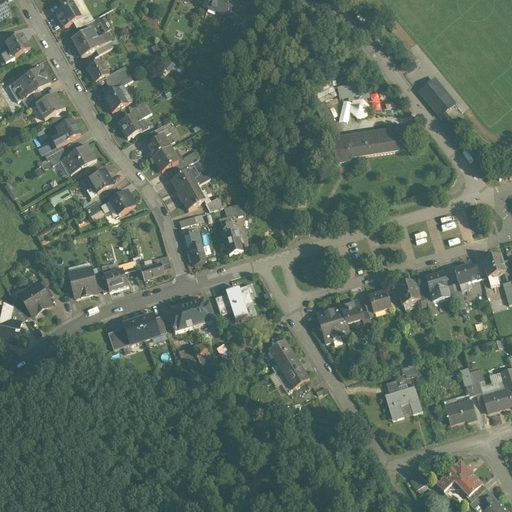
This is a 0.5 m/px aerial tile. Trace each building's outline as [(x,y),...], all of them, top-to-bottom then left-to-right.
[(73,6),(81,21),(90,16),(81,0),(79,0),(72,4),(73,6)] [(202,9),(208,11),(212,0),(205,0),(204,6),(202,9)] [(232,0),(212,0),(208,11),(225,18),(232,0)] [(250,3),(241,0),(232,0),(225,18),(234,22),(234,19),(241,22),(242,22),(245,16),(250,3)] [(2,2),(0,3),(0,24),(11,18),(2,2)] [(73,6),(56,16),(65,31),(74,26),(81,21),(73,6)] [(94,23),(90,16),(81,21),(74,26),(77,32),(78,32),(88,26),(94,23)] [(250,18),(245,16),(242,22),(241,22),(239,27),(245,30),(250,18)] [(88,26),(92,32),(93,31),(99,28),(103,35),(112,30),(105,17),(94,23),(88,26)] [(78,32),(81,37),(87,34),(87,35),(92,32),(88,26),(78,32)] [(87,35),(92,45),(93,45),(97,52),(113,43),(109,35),(99,41),(93,31),(92,32),(87,35)] [(81,37),(71,43),(82,61),(96,53),(97,52),(93,45),(92,45),(87,35),(87,34),(81,37)] [(11,36),(0,42),(0,44),(2,49),(5,48),(7,47),(14,43),(11,36)] [(14,43),(7,47),(11,54),(2,59),(6,66),(14,62),(31,52),(22,38),(14,43)] [(97,52),(96,53),(99,58),(120,46),(117,41),(113,43),(97,52)] [(101,64),(97,66),(96,64),(91,67),(92,69),(88,72),(96,86),(99,84),(101,87),(106,84),(107,84),(105,80),(109,78),(101,64)] [(107,84),(106,84),(109,89),(119,83),(130,77),(125,69),(109,78),(105,80),(107,84)] [(42,71),(15,86),(23,101),(24,102),(33,97),(41,92),(51,86),(42,71)] [(130,77),(119,83),(121,87),(132,81),(130,77)] [(202,78),(195,83),(207,102),(214,98),(202,78)] [(434,81),(421,93),(439,115),(453,104),(434,81)] [(110,89),(103,93),(107,99),(120,91),(123,90),(121,87),(119,83),(110,89)] [(308,94),(315,109),(324,105),(337,99),(329,84),(308,94)] [(107,99),(106,99),(109,105),(108,106),(113,115),(128,106),(120,91),(107,99)] [(33,97),(36,102),(44,97),(41,92),(33,97)] [(36,109),(45,123),(45,124),(66,112),(65,112),(57,97),(57,96),(47,102),(36,109)] [(33,97),(24,102),(23,101),(21,102),(25,108),(33,103),(36,102),(33,97)] [(47,102),(44,97),(36,102),(33,103),(36,109),(47,102)] [(133,119),(136,124),(152,116),(145,104),(130,113),(133,119)] [(332,144),(332,143),(341,142),(324,105),(315,109),(332,144)] [(133,119),(119,127),(128,142),(142,134),(136,124),(133,119)] [(72,123),(57,132),(61,140),(52,144),(56,151),(56,152),(62,148),(81,137),(72,123)] [(341,142),(332,143),(332,144),(336,168),(350,166),(349,162),(406,153),(403,130),(389,132),(390,134),(341,142)] [(154,134),(144,140),(148,148),(159,142),(154,134)] [(148,148),(147,149),(153,161),(170,151),(163,139),(159,142),(148,148)] [(65,154),(62,148),(56,152),(56,151),(44,158),(45,159),(48,164),(65,154)] [(68,159),(62,163),(71,178),(97,163),(88,148),(68,159)] [(170,151),(153,161),(162,175),(174,169),(178,166),(174,158),(170,151)] [(184,162),(187,168),(204,159),(199,151),(183,160),(184,162)] [(53,169),(62,163),(68,159),(65,154),(48,164),(39,169),(34,172),(36,175),(41,172),(42,174),(52,168),(53,169)] [(180,155),(174,158),(178,166),(184,162),(183,160),(180,155)] [(48,164),(45,159),(36,164),(39,169),(48,164)] [(184,162),(178,166),(174,169),(177,174),(187,168),(184,162)] [(104,173),(88,182),(98,198),(102,195),(113,188),(104,173)] [(188,174),(172,184),(180,198),(196,189),(188,174)] [(119,177),(116,180),(122,188),(129,182),(127,180),(123,183),(119,177)] [(11,186),(5,189),(13,203),(19,199),(11,186)] [(105,200),(108,199),(116,194),(113,188),(102,195),(105,200)] [(196,189),(180,198),(188,213),(204,205),(206,207),(210,204),(205,194),(200,197),(196,189)] [(68,191),(49,202),(53,209),(72,198),(68,191)] [(116,194),(108,199),(111,204),(122,197),(119,192),(116,194)] [(111,204),(110,204),(115,213),(113,215),(116,221),(136,209),(127,194),(122,197),(111,204)] [(94,207),(105,200),(102,195),(98,198),(90,202),(94,207)] [(110,204),(111,204),(108,199),(105,200),(94,207),(86,211),(91,219),(102,213),(100,210),(110,204)] [(210,204),(206,207),(210,215),(224,211),(219,200),(210,204)] [(114,222),(116,221),(113,215),(115,213),(110,204),(100,210),(102,213),(91,219),(94,224),(110,214),(114,222)] [(241,206),(224,211),(227,220),(233,219),(243,216),(241,206)] [(233,219),(227,220),(220,222),(225,238),(237,235),(233,219)] [(194,220),(179,224),(181,231),(196,226),(194,220)] [(198,235),(190,237),(193,249),(201,247),(198,235)] [(225,238),(224,239),(230,258),(243,254),(237,235),(225,238)] [(147,272),(144,266),(162,261),(166,260),(164,254),(143,260),(139,241),(133,242),(137,259),(133,260),(134,265),(136,274),(141,273),(147,272)] [(193,249),(189,250),(191,254),(188,255),(191,265),(193,264),(194,268),(206,265),(201,247),(193,249)] [(500,258),(483,263),(488,280),(497,277),(505,275),(504,271),(508,270),(506,264),(502,265),(500,258)] [(164,268),(170,267),(168,259),(166,260),(162,261),(164,268)] [(147,272),(161,267),(162,269),(164,268),(162,261),(144,266),(147,272)] [(124,277),(136,274),(134,265),(122,268),(123,272),(124,277)] [(147,272),(141,273),(144,285),(165,278),(162,269),(161,267),(147,272)] [(164,268),(162,269),(165,278),(173,276),(170,267),(164,268)] [(471,267),(454,272),(458,285),(459,288),(461,294),(469,292),(467,285),(476,283),(471,267)] [(104,278),(111,276),(109,268),(98,271),(104,297),(110,295),(107,287),(104,278)] [(91,271),(80,274),(86,299),(91,297),(91,298),(98,296),(97,295),(93,277),(91,271)] [(124,277),(123,272),(111,276),(104,278),(107,287),(125,281),(124,277)] [(80,274),(69,277),(71,282),(75,300),(75,302),(82,300),(86,299),(80,274)] [(444,275),(425,281),(430,295),(431,301),(432,301),(441,299),(439,294),(446,292),(448,291),(448,288),(446,282),(444,275)] [(52,286),(45,276),(40,279),(43,284),(47,289),(52,286)] [(98,276),(93,277),(97,295),(103,293),(98,276)] [(497,277),(488,280),(491,290),(500,287),(497,277)] [(125,281),(107,287),(110,295),(128,289),(125,281)] [(71,282),(65,284),(69,301),(75,300),(71,282)] [(511,282),(502,286),(509,307),(511,306),(511,282)] [(47,289),(43,284),(39,287),(48,302),(53,299),(47,289)] [(414,284),(397,290),(402,308),(403,307),(405,312),(411,310),(410,305),(419,303),(419,302),(419,300),(414,284)] [(458,285),(452,287),(456,298),(462,296),(461,294),(459,288),(458,285)] [(39,287),(38,286),(28,292),(42,314),(52,308),(48,302),(39,287)] [(251,287),(238,291),(238,290),(226,294),(227,297),(232,314),(235,324),(248,320),(243,306),(253,303),(250,295),(253,294),(251,287)] [(458,307),(456,298),(452,287),(448,288),(448,291),(446,292),(451,309),(458,307)] [(42,314),(28,292),(19,299),(19,300),(32,320),(33,321),(42,314)] [(386,294),(368,299),(369,300),(371,308),(373,314),(374,314),(383,311),(384,313),(391,311),(389,303),(388,301),(386,294)] [(430,295),(424,297),(424,298),(427,307),(431,318),(437,316),(435,309),(432,301),(431,301),(430,295)] [(462,296),(456,298),(458,307),(460,311),(466,309),(462,296)] [(227,297),(215,301),(221,318),(232,314),(227,297)] [(424,298),(419,300),(419,302),(419,303),(421,309),(427,307),(424,298)] [(32,320),(19,300),(14,303),(27,323),(32,320)] [(365,310),(371,308),(369,300),(363,302),(365,310)] [(14,303),(12,312),(21,327),(27,323),(14,303)] [(204,303),(187,309),(194,331),(211,325),(210,321),(213,320),(209,307),(206,308),(204,303)] [(358,305),(341,311),(345,324),(346,329),(363,323),(361,317),(358,305)] [(375,318),(374,314),(373,314),(371,308),(365,310),(369,320),(375,318)] [(179,335),(194,331),(187,309),(172,314),(173,318),(170,319),(174,332),(177,331),(179,335)] [(3,313),(0,312),(0,340),(1,340),(1,339),(5,339),(5,341),(13,343),(15,334),(19,335),(21,327),(12,312),(3,310),(3,313)] [(340,311),(317,318),(321,329),(319,333),(345,324),(340,311)] [(367,315),(361,317),(363,323),(365,327),(370,326),(367,315)] [(152,318),(138,323),(145,344),(159,339),(154,322),(152,318)] [(161,319),(154,322),(159,339),(167,337),(161,319)] [(138,323),(124,327),(125,331),(131,348),(145,344),(138,323)] [(345,324),(319,333),(322,334),(326,346),(342,341),(340,339),(348,336),(346,329),(345,324)] [(125,331),(108,337),(114,354),(131,348),(125,331)] [(296,362),(285,344),(268,354),(269,355),(280,372),(296,362)] [(208,347),(195,351),(201,371),(214,367),(208,347)] [(191,374),(201,371),(195,351),(180,356),(184,371),(190,369),(191,374)] [(296,362),(280,372),(287,383),(293,392),(292,393),(293,393),(310,383),(309,382),(296,362)] [(414,368),(401,372),(403,378),(410,375),(412,380),(417,378),(414,368)] [(479,385),(480,390),(485,388),(480,372),(473,374),(471,368),(467,370),(472,387),(479,385)] [(465,389),(472,387),(467,370),(460,372),(465,389)] [(511,371),(511,372),(501,376),(504,383),(506,392),(507,392),(511,409),(511,411),(511,371)] [(287,383),(280,372),(274,376),(281,387),(287,383)] [(482,397),(483,399),(506,392),(504,383),(485,388),(480,390),(482,397)] [(396,384),(386,387),(388,394),(398,391),(396,384)] [(476,399),(482,397),(480,390),(479,385),(472,387),(476,399)] [(469,401),(476,399),(472,387),(465,389),(469,401)] [(415,390),(385,399),(390,418),(394,417),(397,423),(404,421),(400,409),(409,407),(413,418),(422,415),(415,390)] [(483,399),(482,400),(487,416),(511,409),(507,392),(506,392),(483,399)] [(471,404),(445,412),(450,428),(466,423),(467,425),(476,422),(471,404)] [(291,419),(307,417),(305,406),(290,407),(291,419)] [(251,418),(248,429),(252,430),(271,429),(270,418),(258,418),(258,413),(251,413),(251,418)] [(461,465),(437,488),(444,496),(454,487),(468,501),(482,488),(461,465)] [(426,488),(420,477),(410,484),(416,494),(426,488)] [(482,488),(468,501),(473,505),(474,504),(485,494),(486,493),(482,488)] [(485,494),(474,504),(477,508),(488,498),(485,494)] [(498,508),(488,498),(477,508),(481,511),(504,511),(500,507),(498,508)]
